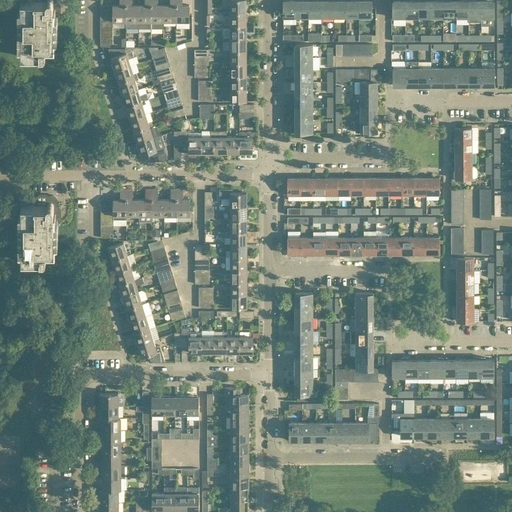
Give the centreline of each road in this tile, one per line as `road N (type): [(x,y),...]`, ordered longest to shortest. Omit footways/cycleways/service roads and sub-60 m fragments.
road 1 (residential): [(90,174),(271,175)]
road 2 (residential): [(124,374),(80,374),(80,511)]
road 3 (residential): [(269,458),(441,456)]
road 4 (residential): [(271,157),(268,0)]
road 5 (residential): [(268,376),(124,374)]
road 6 (residential): [(386,97),(511,99)]
road 7 (residential): [(511,340),(388,338)]
